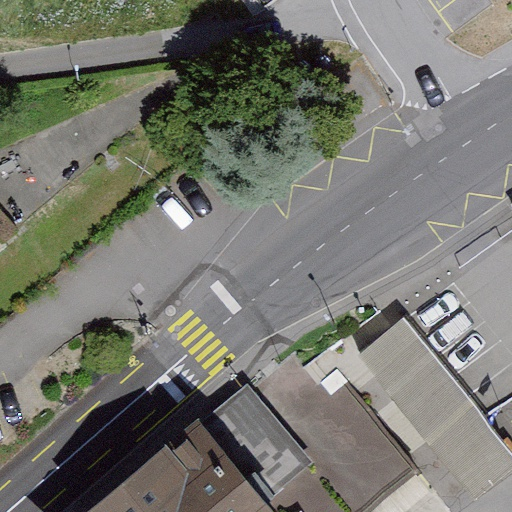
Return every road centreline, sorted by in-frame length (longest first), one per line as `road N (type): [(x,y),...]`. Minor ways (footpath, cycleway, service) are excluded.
road 1 (primary): [(493,125),(198,342),(8,511)]
road 2 (residential): [(415,38),(269,25),(0,72)]
